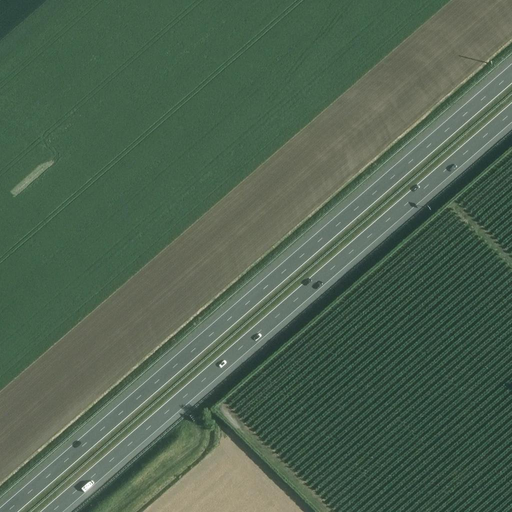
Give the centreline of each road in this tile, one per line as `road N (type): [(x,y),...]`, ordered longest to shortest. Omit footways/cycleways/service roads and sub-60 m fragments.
road 1 (motorway): [(511,72),(6,511)]
road 2 (motorway): [(53,511),(511,112)]
